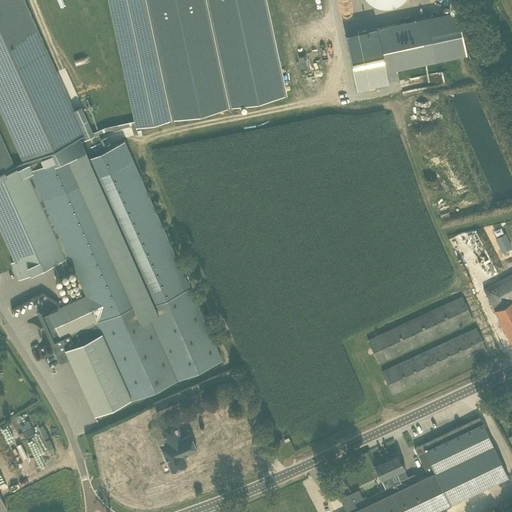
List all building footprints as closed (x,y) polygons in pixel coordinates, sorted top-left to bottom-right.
[(28,164),(31,173),(81,151),(77,143),(94,135),(92,132),(82,110),(75,113),(24,0),(0,0),(0,109),(23,162),(25,166),(28,164)] [(136,127),(172,119),(146,0),(109,0),(134,120),(106,126),(92,132),(94,135),(107,130),(135,124),(136,127)] [(266,0),(146,0),(172,119),(287,94),(266,0)] [(361,58),(373,56),(377,74),(466,54),(456,9),(367,29),(369,39),(357,42),(361,58)] [(0,176),(25,166),(23,162),(14,166),(0,133),(0,176)] [(68,334),(73,346),(103,333),(131,397),(222,357),(126,143),(85,161),(81,151),(31,173),(69,257),(85,294),(42,315),(54,342),(64,338),(63,337),(68,334)] [(69,257),(31,173),(28,164),(25,166),(0,176),(0,228),(14,260),(11,262),(18,279),(69,257)] [(505,232),(494,237),(501,252),(511,247),(505,232)] [(511,272),(482,288),(511,343),(511,272)] [(379,361),(473,319),(464,297),(370,340),(379,361)] [(477,328),(382,371),(392,393),(486,349),(477,328)] [(103,333),(73,346),(65,350),(69,360),(93,414),(131,397),(103,333)] [(199,382),(181,390),(154,402),(157,410),(202,390),(199,382)] [(407,476),(391,484),(391,485),(366,497),(366,495),(362,497),(358,489),(340,499),(346,511),(438,511),(438,509),(508,476),(479,416),(414,447),(428,475),(417,480),(414,473),(407,476)] [(161,447),(171,470),(171,471),(187,464),(183,456),(197,450),(190,434),(182,438),(174,418),(159,424),(158,425),(158,426),(157,426),(154,426),(151,427),(149,431),(150,434),(153,437),(156,437),(157,437),(163,434),(167,444),(161,447)] [(281,437),(273,441),(275,446),(283,442),(281,437)] [(398,454),(389,458),(389,457),(384,459),(384,460),(375,465),(381,478),(386,475),(391,484),(407,476),(403,467),(404,467),(398,454)]
